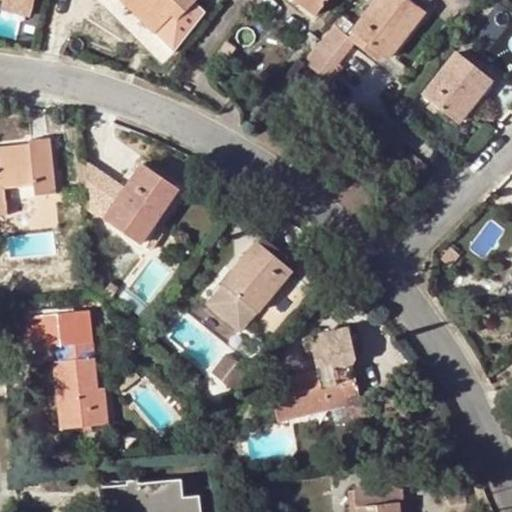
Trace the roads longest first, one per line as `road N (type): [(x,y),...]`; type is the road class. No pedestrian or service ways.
road 1 (residential): [(0,70),(67,80),(213,140),(311,207),(390,276)]
road 2 (residential): [(390,276),(453,363),(511,488)]
road 3 (residential): [(390,276),(511,150)]
